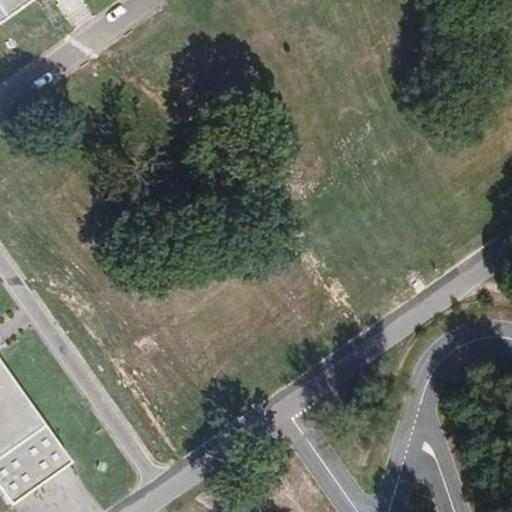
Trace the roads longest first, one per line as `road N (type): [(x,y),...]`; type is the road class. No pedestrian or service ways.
road 1 (unclassified): [(165,485),(0,255)]
road 2 (unclassified): [(0,107),(146,0)]
road 3 (unclassified): [(363,511),(280,406)]
road 4 (unclassified): [(417,410),(438,361),(457,345),(511,338)]
